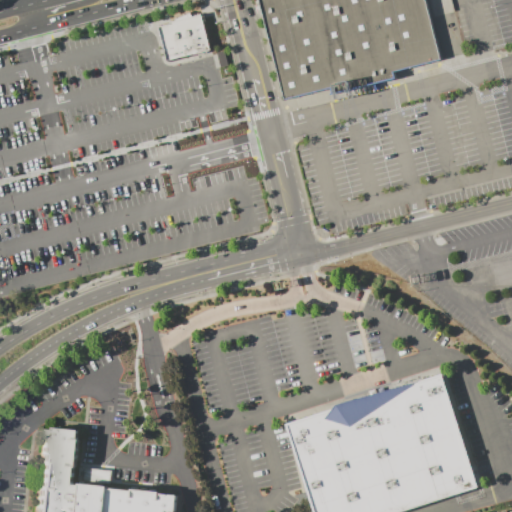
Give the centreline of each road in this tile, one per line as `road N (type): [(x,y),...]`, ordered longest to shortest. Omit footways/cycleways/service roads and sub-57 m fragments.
road 1 (residential): [(511,203),(298,251)]
road 2 (secondary): [(202,272),(132,284),(0,348)]
road 3 (secondary): [(0,383),(62,338),(139,302)]
road 4 (secondary): [(26,31),(146,0)]
